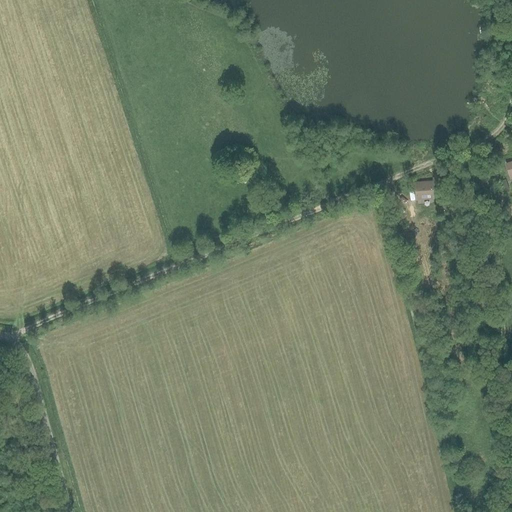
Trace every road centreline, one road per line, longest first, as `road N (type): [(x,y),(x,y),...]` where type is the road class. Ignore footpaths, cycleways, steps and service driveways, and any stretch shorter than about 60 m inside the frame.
road 1 (track): [(13,339),(490,136),(506,121),(511,63)]
road 2 (unclassified): [(69,511),(29,363),(0,334)]
